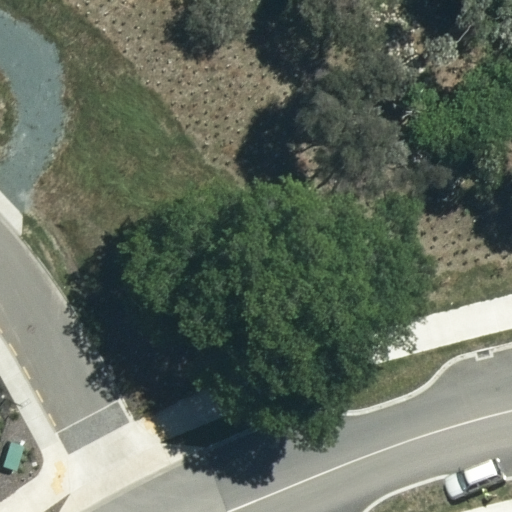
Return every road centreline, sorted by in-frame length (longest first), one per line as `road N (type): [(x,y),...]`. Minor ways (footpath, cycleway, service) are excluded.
road 1 (residential): [(0,296),(155,509)]
road 2 (track): [(511,417),(412,427),(279,511)]
